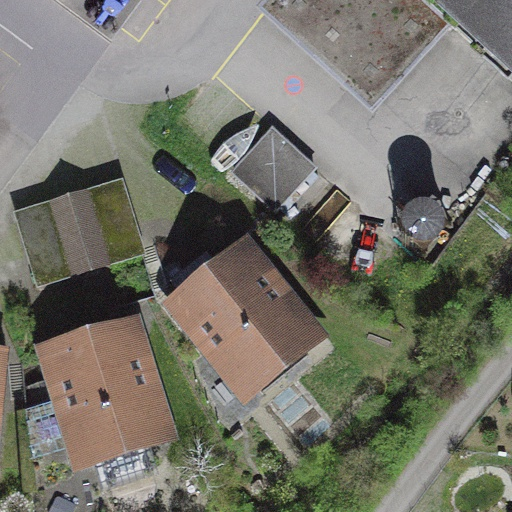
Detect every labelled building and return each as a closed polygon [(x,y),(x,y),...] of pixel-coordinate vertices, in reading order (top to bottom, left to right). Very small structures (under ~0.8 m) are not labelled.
[(378,94),(446,21),(423,0),(277,0),(276,2),(378,94)] [(511,0),(423,0),(446,21),(511,81),(511,0)] [(272,130),(234,172),(276,211),(315,169),(272,130)] [(86,193),(108,265),(143,254),(121,182),(86,193)] [(86,193),(51,204),(73,275),(108,265),(86,193)] [(73,275),(51,204),(16,215),(38,286),(73,275)] [(435,237),(440,224),(435,211),(421,205),(408,211),(402,224),(408,238),(421,243),(435,237)] [(181,306),(247,387),(309,337),(243,255),(181,306)] [(52,356),(84,457),(160,433),(129,332),(52,356)]
